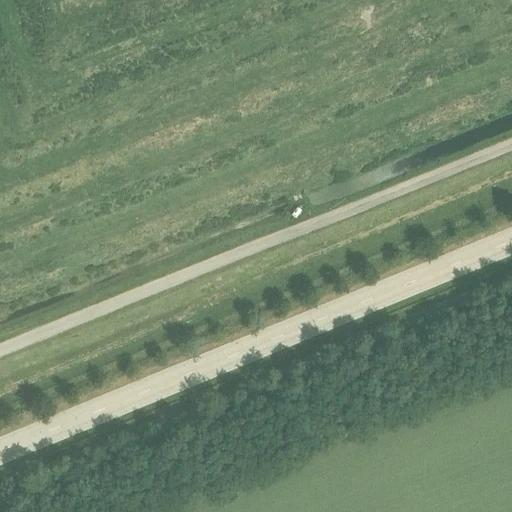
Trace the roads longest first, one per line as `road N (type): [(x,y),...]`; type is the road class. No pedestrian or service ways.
road 1 (secondary): [(0,451),(511,242)]
road 2 (track): [(0,352),(511,144)]
